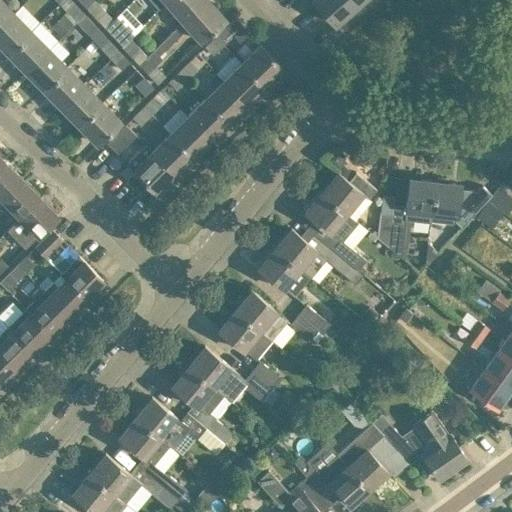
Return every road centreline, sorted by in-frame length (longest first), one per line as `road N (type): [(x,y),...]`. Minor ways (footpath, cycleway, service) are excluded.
road 1 (residential): [(176,291),(3,501)]
road 2 (residential): [(176,291),(0,115)]
road 3 (residential): [(334,118),(316,126),(176,291)]
road 4 (residential): [(503,137),(334,118)]
road 5 (residential): [(334,118),(307,63),(252,0)]
